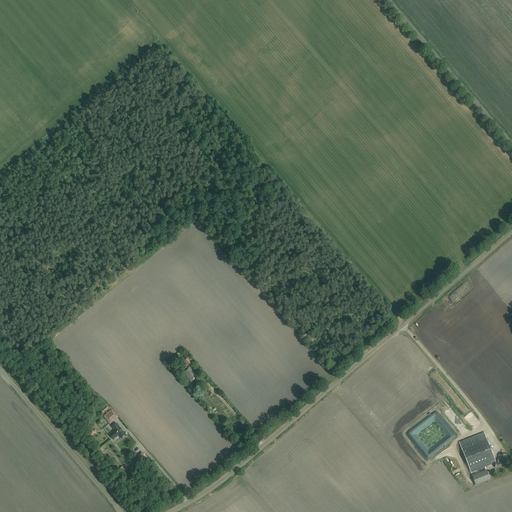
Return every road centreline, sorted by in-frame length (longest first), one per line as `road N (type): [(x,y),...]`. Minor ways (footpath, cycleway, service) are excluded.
road 1 (unclassified): [(169,511),(224,478),(511,233)]
road 2 (unclassified): [(511,145),(388,0)]
